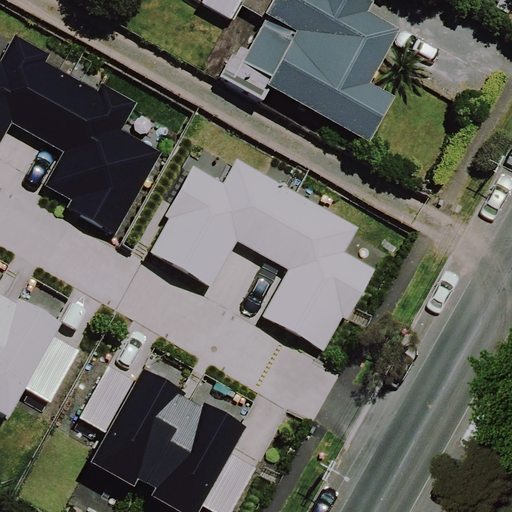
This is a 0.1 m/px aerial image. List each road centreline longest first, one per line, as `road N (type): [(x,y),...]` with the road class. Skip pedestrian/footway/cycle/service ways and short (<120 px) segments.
road 1 (unknown): [(505,281),(30,18)]
road 2 (unknown): [(0,233),(400,468)]
road 3 (secondary): [(376,511),(511,268)]
